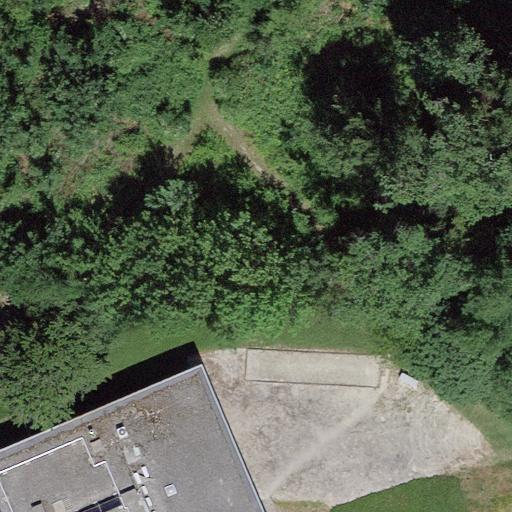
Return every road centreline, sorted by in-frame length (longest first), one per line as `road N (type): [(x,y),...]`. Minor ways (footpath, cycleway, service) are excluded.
road 1 (track): [(0,277),(94,287),(237,280),(354,287),(411,299),(511,346)]
road 2 (track): [(354,287),(210,92),(271,0)]
